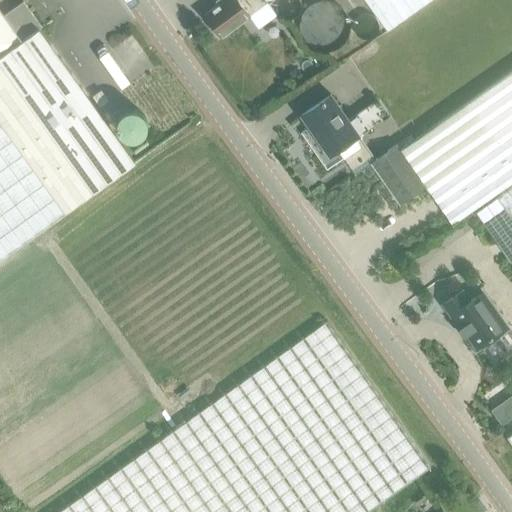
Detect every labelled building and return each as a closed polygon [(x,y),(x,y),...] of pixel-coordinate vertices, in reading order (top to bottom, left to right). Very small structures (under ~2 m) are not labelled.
[(219,5),(204,15),(210,24),(210,28),(215,35),(219,35),(220,37),(249,16),(259,29),(276,15),(267,3),(268,2),(267,0),(217,0),(216,1),(219,5)] [(366,0),(388,28),(426,0),(366,0)] [(357,27),(357,26),(355,18),(353,13),(350,10),(346,6),(342,4),(334,2),(329,2),(324,3),(320,5),(315,8),(312,12),(310,16),(308,21),(307,25),(307,29),(309,34),(310,38),(313,43),(316,46),(322,49),(326,50),(332,51),(336,51),(341,49),(345,47),(349,44),(352,40),(354,36),(356,33),(357,27)] [(0,125),(64,216),(138,163),(91,97),(40,27),(38,25),(22,3),(2,17),(0,13),(0,125)] [(511,71),(401,149),(427,186),(426,187),(452,224),(511,181),(511,71)] [(102,88),(93,95),(101,106),(110,99),(102,88)] [(330,93),(299,115),(300,116),(308,129),(302,133),(327,169),(343,158),(354,174),(355,174),(371,163),(376,160),(359,136),(330,93)] [(0,262),(64,216),(0,125),(0,262)] [(376,160),(371,163),(400,205),(426,187),(427,186),(401,149),(400,150),(397,145),(376,160)] [(511,186),(476,212),(511,263),(511,186)] [(461,291),(443,304),(464,335),(470,331),(480,345),(506,327),(482,293),(469,303),(461,291)] [(61,511),(371,511),(432,468),(326,321),(61,511)] [(511,394),(491,410),(498,421),(501,424),(511,416),(511,394)]
